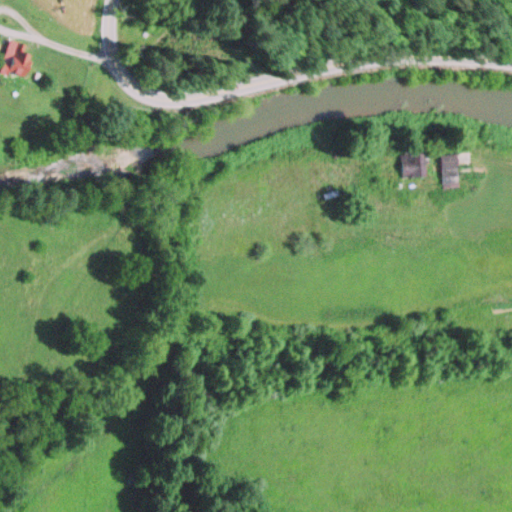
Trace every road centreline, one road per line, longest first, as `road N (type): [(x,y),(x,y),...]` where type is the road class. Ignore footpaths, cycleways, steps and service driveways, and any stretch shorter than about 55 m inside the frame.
road 1 (tertiary): [(511,279),(357,322),(218,305),(187,312),(113,414),(10,511)]
road 2 (primary): [(511,62),(356,59),(159,99),(126,87),(114,72),(107,0)]
